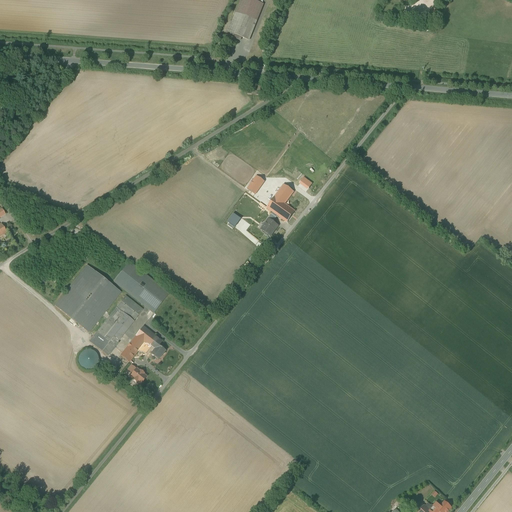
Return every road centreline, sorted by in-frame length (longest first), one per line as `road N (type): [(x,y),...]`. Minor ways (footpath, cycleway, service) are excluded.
road 1 (residential): [(405,86),(61,511)]
road 2 (unclassified): [(0,265),(295,78)]
road 3 (unclassified): [(295,78),(0,55)]
